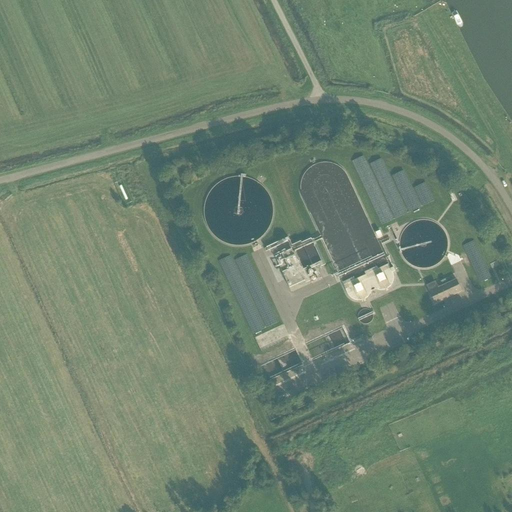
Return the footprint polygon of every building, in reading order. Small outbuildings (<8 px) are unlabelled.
[(304,268),(320,260),(314,246),(305,250),(304,247),(296,251),(304,268)] [(284,279),(287,289),(308,281),(295,248),(273,256),(272,255),(265,257),(275,283),(284,279)] [(377,275),(379,283),(387,280),(384,272),(377,275)] [(438,288),(435,281),(427,285),(430,292),(435,304),(462,292),(456,280),(438,288)] [(362,281),(354,283),(356,293),(364,291),(362,281)]
